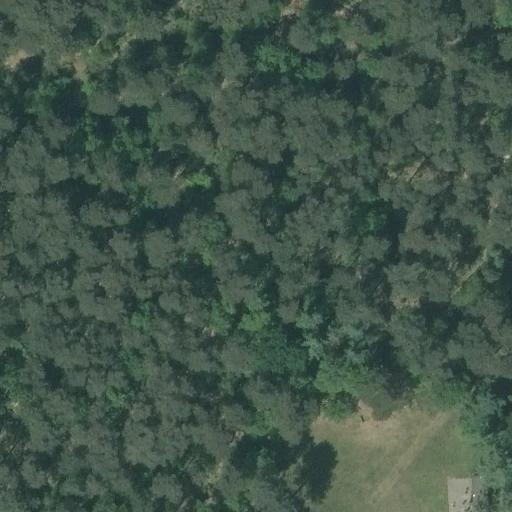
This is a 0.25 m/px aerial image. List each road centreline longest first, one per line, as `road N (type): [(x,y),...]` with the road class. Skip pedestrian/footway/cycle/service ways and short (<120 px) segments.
road 1 (track): [(0,130),(220,103),(511,47)]
road 2 (track): [(229,511),(224,0)]
